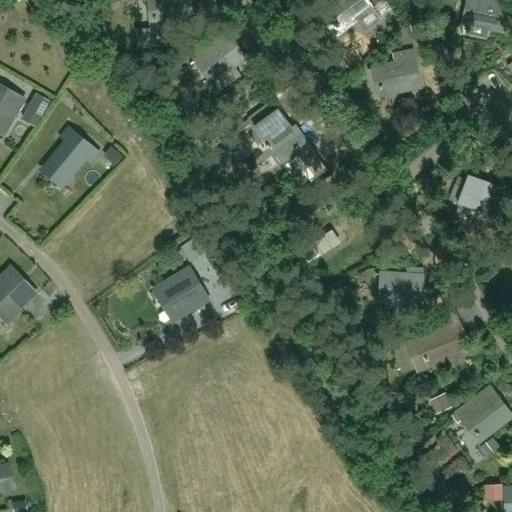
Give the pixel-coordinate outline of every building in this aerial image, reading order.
[(152,0),(155,24),(192,20),(190,0),(152,0)] [(366,0),(336,0),(325,8),(341,29),(356,19),(364,31),(381,19),(372,7),(366,0)] [(504,30),(510,4),(491,0),(472,0),(467,22),(468,22),(466,32),(486,36),(488,26),(504,30)] [(218,35),(190,55),(195,62),(199,59),(221,90),(241,76),(233,65),(245,57),(229,36),(222,41),(218,35)] [(382,93),(419,86),(412,50),(394,54),(396,63),(377,67),(382,93)] [(0,126),(6,130),(24,100),(0,85),(0,126)] [(267,116),(254,126),(276,156),(283,165),(298,154),(304,163),(317,154),(304,136),(295,124),(291,127),(278,108),(274,111),(267,116)] [(46,165),(55,173),(66,182),(86,158),(90,162),(98,153),(69,129),(61,138),(66,142),(46,165)] [(492,216),(503,189),(468,175),(462,192),(454,189),(450,199),(492,216)] [(0,306),(11,318),(36,294),(11,267),(0,277),(0,306)] [(208,300),(189,269),(159,287),(178,318),(208,300)] [(421,303),(423,276),(385,274),(383,300),(421,303)] [(428,364),(463,350),(453,325),(407,344),(411,354),(422,350),(425,356),(423,357),(425,361),(426,361),(428,364)] [(489,386),(451,415),(457,423),(465,417),(467,419),(466,421),(477,435),(478,434),(480,437),(511,414),(489,386)] [(0,491),(13,488),(7,465),(0,466),(0,491)]
